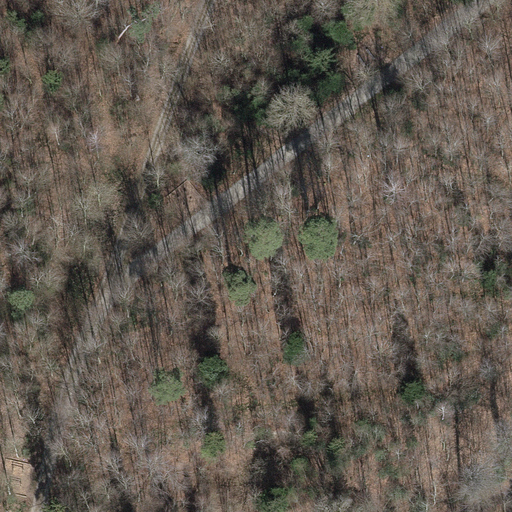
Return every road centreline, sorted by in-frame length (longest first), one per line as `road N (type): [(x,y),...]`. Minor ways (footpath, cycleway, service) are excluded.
road 1 (track): [(102,298),(488,0)]
road 2 (track): [(102,298),(209,0)]
road 3 (track): [(40,511),(102,298)]
